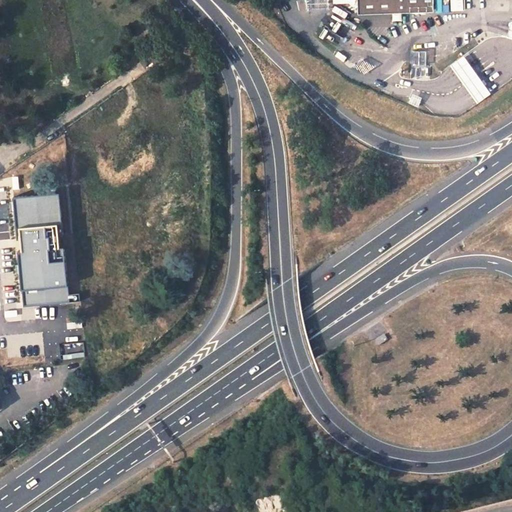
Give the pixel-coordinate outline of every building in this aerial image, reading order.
[(433,0),(358,0),(359,12),(434,9),(433,0)] [(463,9),(462,0),(450,0),(450,9),(463,9)] [(465,55),(451,65),(478,102),(491,92),(465,55)] [(411,97),(409,103),(418,106),(420,101),(411,97)] [(133,134),(103,153),(114,170),(144,152),(133,134)] [(29,214),(23,204),(0,218),(0,226),(4,234),(8,240),(35,224),(29,214)] [(4,234),(0,237),(6,246),(24,235),(26,238),(42,228),(32,212),(29,214),(35,224),(8,240),(4,234)]
